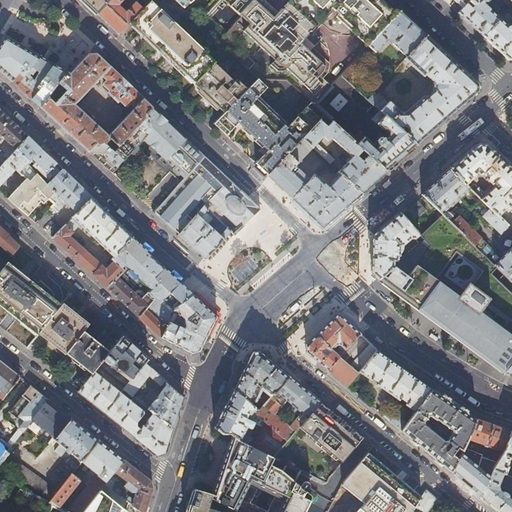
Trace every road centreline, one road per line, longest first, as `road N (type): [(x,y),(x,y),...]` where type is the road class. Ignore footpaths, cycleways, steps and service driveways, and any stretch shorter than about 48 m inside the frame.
road 1 (residential): [(317,256),(296,224),(63,0)]
road 2 (residential): [(252,327),(0,87)]
road 3 (residential): [(252,327),(479,511)]
road 4 (residential): [(0,205),(178,368),(210,386)]
road 5 (residential): [(511,406),(416,346),(317,256)]
road 6 (residential): [(0,344),(175,485)]
road 7 (tertiary): [(317,256),(480,117)]
road 8 (residential): [(416,0),(511,89)]
